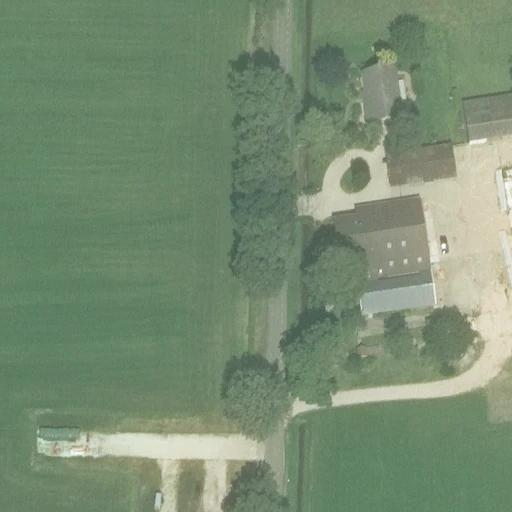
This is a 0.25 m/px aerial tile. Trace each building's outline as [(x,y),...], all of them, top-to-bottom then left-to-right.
[(364,103),(367,127),(404,122),(396,71),(362,76),(365,102),(364,103)] [(472,137),(511,133),(511,104),(470,107),(472,137)] [(449,147),(385,156),(389,188),(454,179),(449,147)] [(331,223),(337,269),(354,267),(361,312),(374,311),(375,315),(429,307),(424,273),(425,273),(415,203),(354,212),(355,220),(331,223)] [(160,458),(170,457),(169,434),(159,435),(160,458)]
